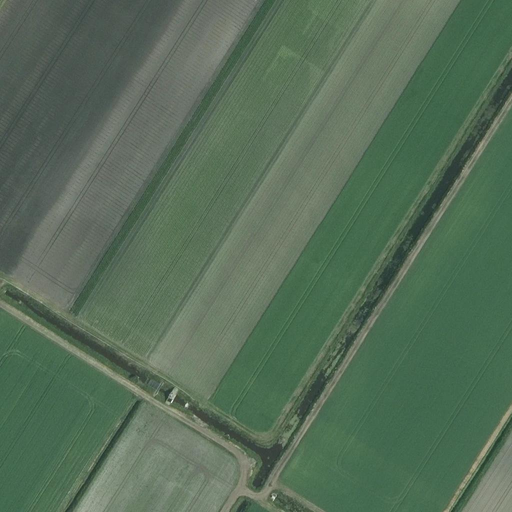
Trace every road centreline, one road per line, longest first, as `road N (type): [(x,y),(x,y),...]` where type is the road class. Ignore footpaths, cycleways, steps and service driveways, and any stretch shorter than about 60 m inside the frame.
road 1 (track): [(511,56),(268,441),(0,284)]
road 2 (track): [(239,490),(265,494),(511,104)]
road 3 (track): [(226,511),(245,473),(235,452),(0,303)]
